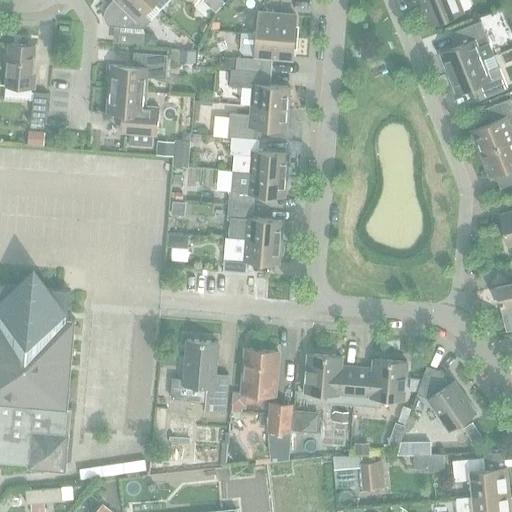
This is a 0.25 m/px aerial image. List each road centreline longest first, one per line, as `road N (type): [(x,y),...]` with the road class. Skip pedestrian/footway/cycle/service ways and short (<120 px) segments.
road 1 (residential): [(454,321),(466,193),(390,0)]
road 2 (residential): [(315,302),(334,0)]
road 3 (residential): [(159,300),(291,309),(315,302)]
road 4 (residential): [(454,321),(315,302)]
road 5 (residential): [(82,128),(89,24),(72,0)]
